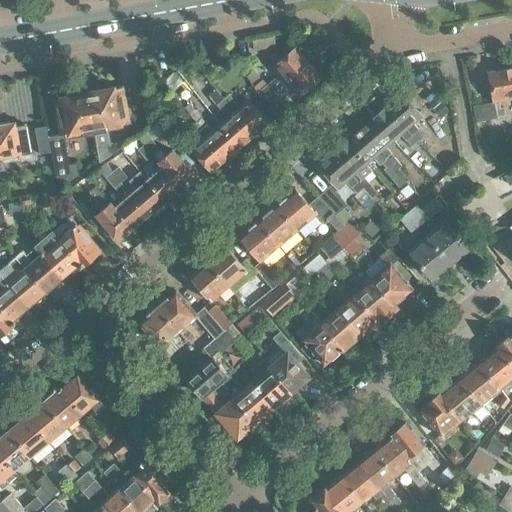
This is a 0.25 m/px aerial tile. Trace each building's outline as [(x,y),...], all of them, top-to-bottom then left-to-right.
[(267,48),(276,47),(274,35),(265,37),(267,48)] [(263,99),(265,98),(308,63),(295,48),(273,67),(279,74),(266,84),(257,92),(263,99)] [(297,96),(305,90),(320,77),(308,63),(265,98),(270,105),(290,88),(297,96)] [(511,69),(489,73),(494,99),(497,118),(505,116),(504,107),(500,108),(499,101),(511,98),(511,69)] [(133,84),(135,98),(136,105),(147,103),(144,82),(133,84)] [(124,122),(122,113),(127,112),(123,91),(118,87),(89,93),(95,129),(100,160),(113,152),(108,130),(114,129),(114,127),(122,125),(122,123),(124,122)] [(215,88),(208,94),(216,104),(221,110),(224,108),(230,116),(220,124),(238,146),(253,134),(223,97),(215,88)] [(60,103),(65,133),(65,134),(95,129),(89,93),(64,97),(60,103)] [(227,93),(223,97),(253,134),(258,129),(267,122),(247,100),(239,107),(234,101),(227,93)] [(402,94),(388,105),(418,141),(424,136),(419,130),(419,129),(414,123),(421,117),(402,94)] [(388,105),(387,107),(373,118),(393,142),(401,135),(406,141),(407,140),(412,146),(418,141),(388,105)] [(201,118),(196,123),(200,128),(224,158),(238,146),(220,124),(214,129),(212,130),(206,122),(205,123),(201,118)] [(387,147),(393,142),(373,118),(360,129),(395,169),(402,164),(387,147)] [(0,147),(2,157),(2,160),(32,154),(27,123),(14,125),(14,123),(11,124),(8,122),(0,123),(0,147)] [(196,123),(189,128),(193,134),(200,141),(192,148),(210,170),(224,158),(200,128),(196,123)] [(41,153),(51,151),(49,136),(48,129),(47,126),(36,128),(41,153)] [(360,129),(346,141),(372,171),(381,164),(384,168),(383,168),(399,187),(406,181),(395,169),(360,129)] [(65,133),(49,136),(51,151),(58,188),(79,173),(77,161),(70,162),(65,134),(65,133)] [(149,141),(143,146),(151,156),(152,155),(157,150),(149,141)] [(332,152),(363,188),(371,198),(377,193),(364,178),(372,171),(346,141),(332,152)] [(138,150),(137,151),(145,161),(147,160),(151,156),(143,146),(138,150)] [(155,158),(154,159),(184,193),(195,184),(191,179),(195,176),(172,150),(160,161),(157,157),(155,158)] [(363,188),(332,152),(317,165),(337,187),(345,180),(356,193),(363,188)] [(157,168),(145,178),(164,201),(176,192),(180,197),(184,193),(154,159),(152,161),(157,168)] [(119,167),(106,178),(114,187),(119,182),(120,181),(126,176),(119,167)] [(138,171),(129,179),(136,187),(129,192),(149,215),(164,201),(145,178),(138,171)] [(119,182),(114,187),(123,198),(114,206),(133,228),(149,215),(129,192),(120,181),(119,182)] [(7,182),(0,183),(0,198),(0,199),(10,197),(7,182)] [(96,185),(88,191),(96,202),(104,195),(96,185)] [(332,186),(319,196),(334,209),(336,212),(347,203),(332,186)] [(279,202),(275,205),(297,230),(315,214),(317,217),(318,216),(322,221),(327,216),(338,229),(346,223),(336,212),(334,209),(319,196),(309,205),(295,188),(286,196),(284,195),(279,199),(279,202)] [(51,205),(49,191),(39,193),(41,206),(51,205)] [(23,204),(38,201),(37,194),(21,197),(23,204)] [(21,201),(10,203),(11,211),(22,209),(21,201)] [(110,202),(96,214),(118,241),(133,228),(114,206),(113,206),(110,202)] [(417,204),(407,212),(419,226),(428,219),(421,210),(417,204)] [(297,230),(275,205),(257,221),(278,246),(297,230)] [(419,226),(407,212),(398,218),(410,233),(419,226)] [(69,216),(52,230),(82,266),(100,251),(69,216)] [(260,262),(254,267),(257,271),(272,289),(281,281),(262,259),(278,246),(257,221),(255,222),(252,221),(247,226),(248,228),(238,236),(260,262)] [(335,235),(343,245),(360,230),(350,222),(335,235)] [(448,223),(428,239),(448,264),(468,248),(448,223)] [(81,268),(82,266),(52,230),(35,245),(62,277),(68,272),(70,274),(79,266),(81,268)] [(343,245),(335,235),(323,245),(332,255),(343,245)] [(448,264),(428,239),(411,253),(431,278),(448,264)] [(56,282),(62,277),(35,245),(25,254),(23,251),(16,257),(47,294),(58,284),(56,282)] [(241,264),(225,245),(206,261),(228,285),(233,292),(257,271),(254,267),(247,259),(241,264)] [(372,279),(393,305),(411,290),(389,265),(397,258),(389,248),(381,255),(383,256),(365,271),(372,279)] [(319,255),(303,269),(309,277),(326,263),(319,255)] [(0,270),(0,273),(27,306),(33,301),(35,304),(47,294),(16,257),(0,270)] [(228,285),(206,261),(188,276),(210,301),(228,285)] [(0,308),(14,325),(16,323),(14,321),(24,313),(22,311),(27,306),(0,273),(0,308)] [(299,273),(286,283),(296,295),(308,284),(299,273)] [(354,295),(377,321),(379,323),(397,308),(393,305),(372,279),(354,295)] [(286,284),(264,303),(272,312),(275,309),(277,311),(292,299),(290,296),(294,293),(286,284)] [(196,315),(176,290),(166,298),(164,297),(159,302),(159,304),(157,307),(178,332),(196,317),(198,316),(196,315)] [(337,309),(360,336),(377,321),(354,295),(337,309)] [(208,312),(223,331),(231,324),(215,306),(208,312)] [(160,348),(178,332),(157,307),(154,309),(152,308),(147,312),(147,315),(145,317),(146,318),(140,324),(160,348)] [(0,336),(14,325),(0,308),(0,336)] [(204,308),(196,315),(198,316),(196,317),(214,339),(223,331),(208,312),(204,308)] [(320,323),(342,350),(360,336),(337,309),(320,323)] [(253,324),(246,316),(238,324),(244,331),(253,324)] [(341,351),(342,350),(320,323),(314,317),(296,332),(323,365),(340,350),(341,351)] [(202,396),(220,381),(229,373),(234,369),(219,351),(220,350),(221,351),(241,334),(232,323),(223,331),(214,339),(208,345),(215,354),(187,378),(202,396)] [(294,348),(280,333),(267,344),(273,351),(264,359),(271,367),(292,392),(309,378),(288,353),(294,348)] [(511,333),(496,347),(497,348),(511,366),(511,333)] [(481,362),(478,365),(497,389),(511,376),(511,366),(497,348),(489,355),(486,355),(481,359),(481,362)] [(462,377),(460,378),(479,403),(490,394),(497,389),(478,365),(470,371),(466,371),(462,374),(462,377)] [(271,367),(252,383),(273,408),(292,392),(271,367)] [(227,389),(235,398),(256,422),(273,408),(252,383),(244,390),(229,373),(220,381),(227,389)] [(63,386),(62,385),(60,386),(83,413),(92,406),(95,409),(103,403),(99,399),(98,400),(78,375),(75,377),(74,377),(63,386)] [(441,394),(460,418),(470,411),(472,414),(482,406),(479,403),(460,378),(450,386),(448,386),(443,390),(443,392),(441,394)] [(238,438),(256,422),(235,398),(225,406),(217,397),(227,389),(220,381),(202,396),(238,438)] [(83,413),(60,386),(42,402),(53,415),(57,412),(68,426),(83,413)] [(449,427),(460,418),(441,394),(440,393),(427,403),(428,404),(420,410),(443,438),(452,430),(449,427)] [(510,400),(504,395),(498,403),(504,408),(510,400)] [(53,415),(42,402),(26,415),(49,442),(68,426),(57,412),(53,415)] [(49,442),(26,415),(11,428),(22,442),(19,444),(30,457),(49,442)] [(389,437),(390,439),(418,471),(427,464),(431,470),(439,464),(406,423),(401,427),(399,426),(394,430),(394,433),(389,437)] [(116,424),(102,436),(109,443),(122,433),(116,424)] [(22,442),(11,428),(0,437),(0,452),(15,470),(30,457),(19,444),(22,442)] [(104,447),(109,443),(102,436),(98,440),(104,447)] [(507,443),(494,436),(487,448),(500,455),(507,443)] [(123,438),(122,439),(110,449),(118,458),(131,447),(123,438)] [(377,449),(375,451),(394,475),(402,468),(418,486),(425,480),(418,471),(390,439),(385,443),(382,442),(377,446),(377,449)] [(84,447),(75,455),(83,464),(92,457),(84,447)] [(490,470),(495,461),(477,450),(465,470),(476,477),(477,477),(479,472),(486,476),(490,470)] [(365,459),(359,464),(392,506),(399,501),(385,482),(394,475),(375,451),(373,452),(371,452),(365,456),(365,459)] [(15,470),(0,452),(0,486),(1,488),(8,482),(5,478),(15,470)] [(154,499),(158,503),(161,500),(164,502),(169,498),(168,495),(171,492),(161,482),(166,478),(147,457),(131,472),(154,499)] [(74,471),(78,467),(72,459),(67,463),(74,471)] [(74,471),(67,463),(59,470),(68,481),(77,474),(74,471)] [(103,472),(118,488),(139,511),(154,499),(131,472),(128,468),(122,473),(113,463),(103,472)] [(343,477),(361,501),(371,493),(385,511),(392,506),(359,464),(353,469),(350,468),(345,472),(345,476),(343,477)] [(458,472),(449,464),(433,481),(442,489),(458,472)] [(139,511),(118,488),(110,496),(87,471),(80,477),(111,511),(139,511)] [(51,496),(57,490),(44,474),(37,480),(51,496)] [(91,511),(111,511),(80,477),(74,483),(97,507),(91,511)] [(333,486),(327,490),(344,511),(354,511),(352,508),(361,501),(343,477),(341,479),(337,478),(333,482),(333,486)] [(499,504),(511,511),(511,484),(499,504)] [(344,511),(327,490),(326,488),(322,491),(319,491),(314,494),(314,497),(311,500),(316,507),(315,508),(318,511),(344,511)] [(2,501),(11,511),(28,511),(12,493),(2,501)] [(56,499),(46,507),(50,511),(59,511),(64,508),(56,499)] [(11,511),(2,501),(0,502),(0,511),(11,511)]
